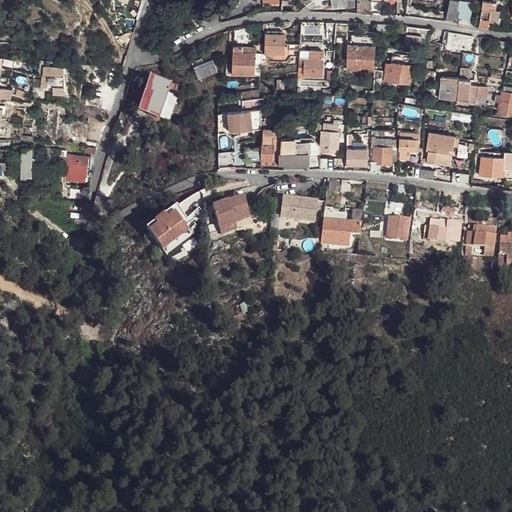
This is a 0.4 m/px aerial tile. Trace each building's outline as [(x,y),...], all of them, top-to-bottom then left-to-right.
[(357,0),(331,0),(333,9),(357,7),(357,0)] [(357,0),(357,7),(357,13),(371,14),(371,0),(357,0)] [(450,0),(446,20),(457,21),(458,0),(450,0)] [(471,2),(459,0),(458,22),(460,22),(469,24),(471,2)] [(482,0),(482,9),(491,10),(494,10),(496,3),(492,2),(492,1),(487,0),(482,0)] [(489,22),(491,10),(482,9),(479,26),(488,27),(489,22)] [(491,10),(489,22),(494,22),(494,20),(499,20),(500,11),(494,10),(491,10)] [(337,22),(327,22),(326,32),(337,33),(337,22)] [(428,28),(408,26),(406,42),(425,45),(428,28)] [(468,35),(448,31),(445,52),(463,55),(463,52),(472,53),(474,35),(468,35)] [(262,53),(261,61),(266,61),(266,54),(285,55),(285,47),(285,44),(286,34),(265,33),(264,54),(262,53)] [(376,46),(376,36),(373,36),(366,36),(352,35),(350,45),(376,46)] [(509,42),(494,39),(493,47),(507,50),(509,42)] [(289,44),(285,44),(285,47),(285,55),(285,57),(300,58),(300,57),(300,50),(290,50),(290,48),(289,48),(289,44)] [(375,71),(376,46),(350,45),(348,45),(347,70),(375,71)] [(255,74),(261,74),(261,61),(262,53),(262,48),(234,46),(232,75),(255,76),(255,74)] [(336,50),(328,50),(327,55),(330,56),(329,59),(335,60),(336,50)] [(387,63),(386,81),(390,82),(410,84),(412,65),(413,58),(393,55),(392,62),(392,64),(387,63)] [(3,56),(2,65),(11,65),(11,57),(3,56)] [(202,58),(192,63),(194,67),(198,65),(204,64),(202,58)] [(323,58),(305,58),(305,67),(304,77),(322,77),(323,58)] [(217,72),(213,62),(199,68),(194,69),(198,79),(217,72)] [(52,76),(64,76),(63,66),(51,67),(52,76)] [(43,67),(43,71),(49,71),(49,76),(52,76),(51,67),(43,67)] [(102,69),(94,67),(91,82),(99,84),(100,82),(101,75),(102,69)] [(41,87),(47,87),(46,76),(49,76),(49,71),(43,71),(43,76),(41,87)] [(64,93),(64,76),(52,76),(49,76),(46,76),(47,87),(53,87),(53,93),(64,93)] [(459,77),(442,76),(441,99),(458,100),(458,87),(459,79),(459,77)] [(468,79),(459,79),(458,87),(458,100),(457,102),(476,104),(478,84),(470,83),(468,83),(468,79)] [(278,80),(278,90),(285,90),(286,80),(278,80)] [(141,109),(163,115),(170,89),(148,83),(141,109)] [(478,85),(477,97),(486,98),(488,85),(478,85)] [(11,89),(0,89),(0,90),(0,98),(1,99),(11,100),(11,97),(11,89)] [(511,92),(503,91),(502,91),(502,95),(501,103),(499,114),(511,115),(511,92)] [(89,97),(88,105),(96,106),(96,107),(100,107),(100,99),(89,97)] [(476,105),(486,106),(486,98),(477,97),(476,105)] [(47,114),(45,127),(56,129),(58,107),(48,107),(47,113),(47,114)] [(229,113),(230,131),(263,129),(264,110),(229,113)] [(263,144),(262,162),(276,163),(277,158),(280,158),(279,166),(286,166),(287,152),(281,152),(282,139),(287,139),(287,127),(288,127),(288,123),(273,122),(273,129),(263,129),(263,144)] [(339,131),(326,130),(325,138),(324,146),(329,147),(338,147),(339,131)] [(383,130),(374,130),(373,132),(371,171),(377,172),(377,164),(392,165),(392,159),(397,159),(399,131),(393,131),(393,138),(382,138),(383,130)] [(393,131),(383,130),(382,138),(393,138),(393,131)] [(407,137),(419,138),(420,133),(400,132),(399,149),(401,149),(407,149),(407,137)] [(430,132),(427,151),(429,152),(427,163),(450,165),(451,155),(450,155),(451,151),(454,151),(455,147),(456,137),(456,136),(430,132)] [(401,149),(400,156),(405,157),(406,150),(410,150),(419,150),(419,138),(407,137),(407,149),(401,149)] [(287,152),(286,166),(286,168),(298,167),(299,167),(307,167),(308,142),(287,141),(287,152)] [(31,149),(22,149),(23,175),(26,176),(26,184),(34,185),(34,175),(31,175),(32,169),(40,169),(40,159),(31,159),(31,149)] [(248,169),(258,169),(259,164),(260,164),(260,150),(249,149),(248,169)] [(347,166),(368,167),(368,149),(365,149),(354,149),(353,149),(347,149),(347,166)] [(219,154),(219,171),(233,169),(234,154),(219,154)] [(92,157),(69,155),(68,171),(72,171),(71,181),(87,182),(88,172),(91,172),(92,157)] [(480,176),(504,178),(504,172),(506,158),(505,158),(482,156),(480,176)] [(435,171),(421,169),(420,178),(434,180),(435,171)] [(454,172),(451,182),(467,185),(468,173),(454,172)] [(351,193),(351,180),(343,180),(342,193),(351,193)] [(407,186),(400,185),(398,196),(406,198),(407,186)] [(114,196),(99,189),(95,203),(96,210),(108,209),(114,196)] [(228,200),(212,206),(220,228),(251,217),(243,196),(229,201),(228,200)] [(500,199),(479,196),(477,215),(497,217),(500,199)] [(283,198),(281,219),(323,224),(324,220),(326,203),(283,198)] [(172,208),(182,221),(187,218),(176,204),(172,208)] [(172,208),(147,228),(149,232),(153,236),(164,251),(190,231),(187,226),(191,223),(187,218),(182,221),(172,208)] [(251,217),(220,228),(222,234),(253,222),(251,217)] [(409,229),(410,219),(389,218),(388,228),(409,229)] [(361,223),(324,220),(323,224),(321,244),(325,244),(330,244),(331,233),(350,235),(359,235),(361,223)] [(430,220),(428,239),(460,244),(462,224),(449,222),(449,223),(430,220)] [(493,255),(496,230),(476,227),(475,233),(468,232),(467,245),(485,247),(484,255),(493,255)] [(408,240),(409,229),(388,228),(388,238),(408,240)] [(146,242),(153,236),(149,232),(143,238),(146,242)] [(331,233),(330,244),(350,245),(350,235),(331,233)] [(501,236),(500,254),(507,255),(507,260),(506,270),(511,269),(511,235),(507,235),(507,236),(501,236)] [(461,259),(460,268),(472,271),(473,261),(461,259)]
